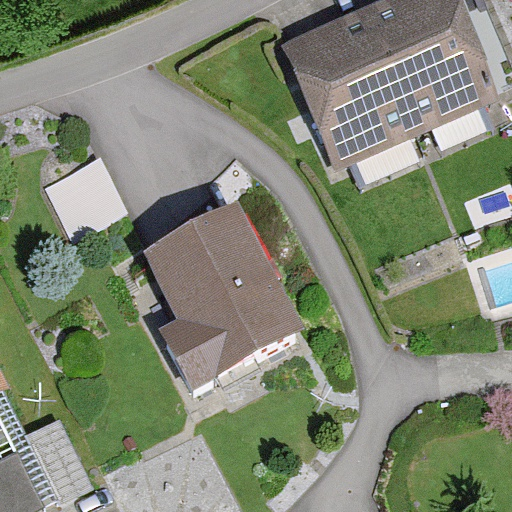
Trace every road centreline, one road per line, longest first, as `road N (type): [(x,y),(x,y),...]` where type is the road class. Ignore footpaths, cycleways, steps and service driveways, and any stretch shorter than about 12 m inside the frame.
road 1 (residential): [(114,54),(143,96),(270,162),(305,205),(375,356),(380,397)]
road 2 (residential): [(114,54),(237,0)]
road 3 (residential): [(0,93),(114,54)]
